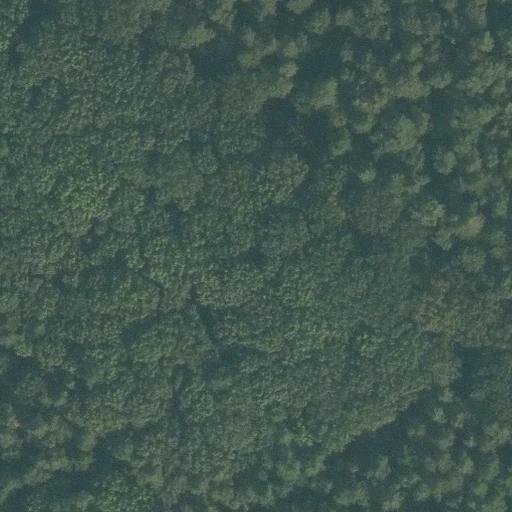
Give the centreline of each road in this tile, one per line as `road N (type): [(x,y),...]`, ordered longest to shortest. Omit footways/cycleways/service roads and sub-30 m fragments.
road 1 (track): [(511,341),(342,166),(109,0)]
road 2 (track): [(247,511),(491,320),(511,323)]
